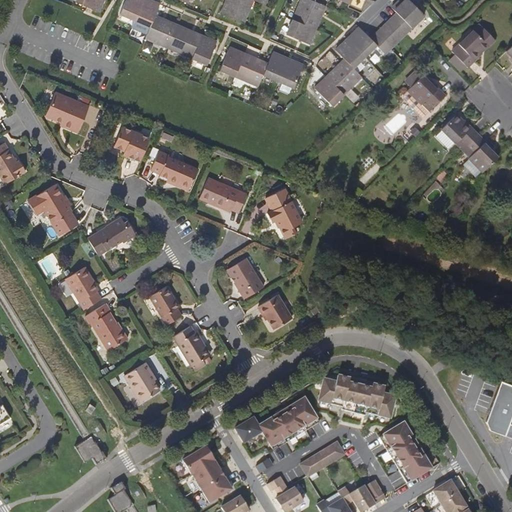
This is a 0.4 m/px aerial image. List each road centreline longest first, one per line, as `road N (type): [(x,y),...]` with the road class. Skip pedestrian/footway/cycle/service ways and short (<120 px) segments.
road 1 (residential): [(260,377),(334,337),(381,344),(421,374),(473,457)]
road 2 (residential): [(0,75),(56,172),(149,207),(180,249)]
road 3 (residential): [(59,511),(209,407)]
road 4 (residential): [(0,344),(47,425),(44,441),(0,469)]
road 5 (residential): [(195,270),(260,377)]
road 6 (residential): [(271,511),(209,407)]
